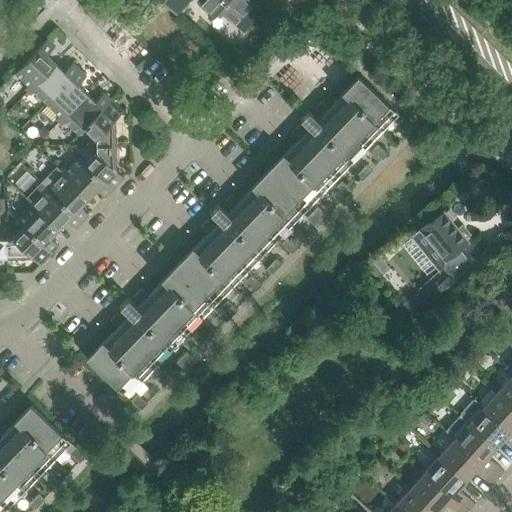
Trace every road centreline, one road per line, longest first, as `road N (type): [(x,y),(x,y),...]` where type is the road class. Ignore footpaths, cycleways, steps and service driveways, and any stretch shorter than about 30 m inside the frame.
road 1 (residential): [(511,160),(338,0)]
road 2 (residential): [(198,136),(54,0)]
road 3 (residential): [(127,440),(7,331)]
road 4 (secondary): [(411,0),(511,97)]
road 5 (residential): [(238,95),(284,49),(327,88)]
